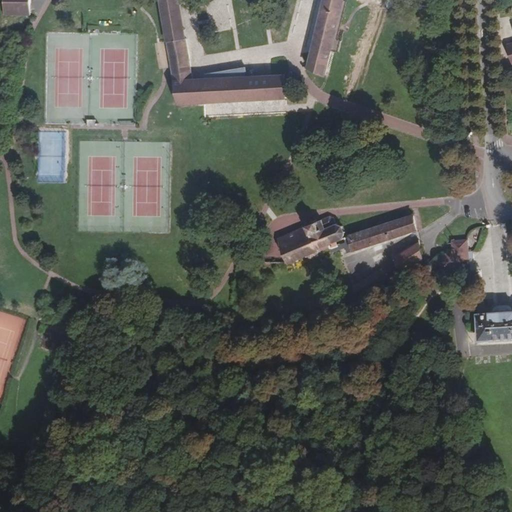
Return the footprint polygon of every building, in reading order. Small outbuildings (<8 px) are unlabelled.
[(30,0),(3,0),(4,17),(31,18),(30,0)] [(160,0),(168,44),(187,40),(180,0),(160,0)] [(324,0),(308,68),(326,76),(330,57),(344,0),(324,0)] [(344,0),(330,57),(333,58),(341,29),(342,22),(348,1),(344,0)] [(179,104),(287,99),(286,77),(285,75),(248,77),(247,67),(203,75),(203,79),(194,79),(187,40),(168,44),(172,69),(174,79),(175,79),(179,104)] [(347,237),(344,237),(344,239),(343,239),(344,244),(345,248),(347,253),(417,230),(414,215),(347,237)] [(278,238),(288,263),(288,265),(308,256),(312,259),(318,256),(319,252),(319,250),(329,245),(334,243),(343,239),(344,239),(344,237),(345,232),(342,225),(336,224),(334,218),(330,216),(315,223),(313,220),(308,222),(309,225),(278,238)] [(452,246),(446,251),(447,262),(469,261),(469,259),(473,259),(473,252),(469,252),(468,240),(466,240),(451,241),(452,246)] [(334,243),(329,245),(331,254),(342,251),(342,249),(340,245),(335,247),(334,243)] [(423,258),(420,243),(395,258),(396,260),(401,271),(423,258)] [(354,286),(359,297),(359,298),(401,271),(396,260),(354,286)] [(511,311),(479,314),(481,340),(493,339),(494,341),(511,339),(511,311)]
